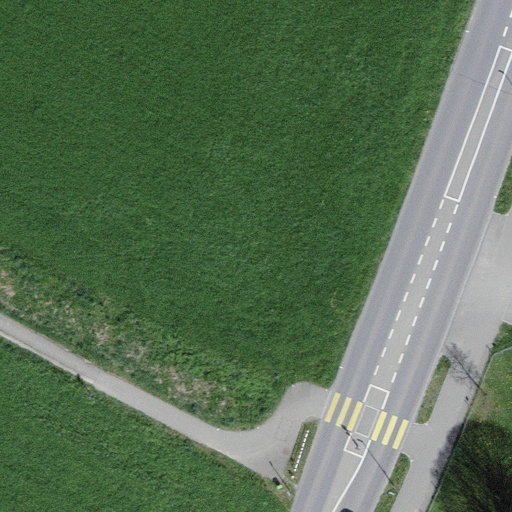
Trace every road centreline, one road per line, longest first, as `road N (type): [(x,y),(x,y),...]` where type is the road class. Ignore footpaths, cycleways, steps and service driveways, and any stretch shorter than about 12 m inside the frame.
road 1 (tertiary): [(327,511),(511,31)]
road 2 (track): [(0,320),(271,465),(303,397),(365,422)]
